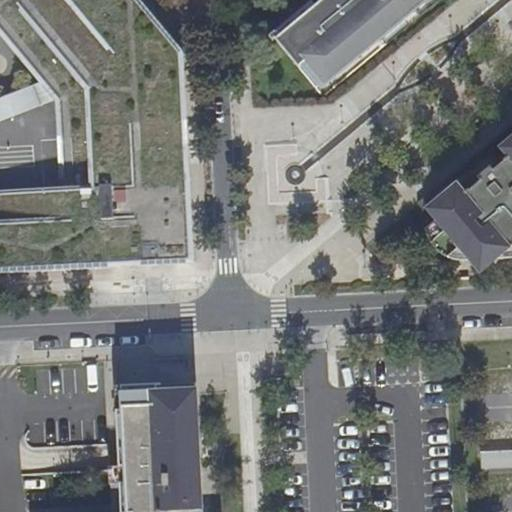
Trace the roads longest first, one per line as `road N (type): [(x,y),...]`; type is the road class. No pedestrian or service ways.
road 1 (residential): [(183,0),(218,45),(229,315)]
road 2 (residential): [(511,301),(229,315)]
road 3 (residential): [(229,315),(0,327)]
